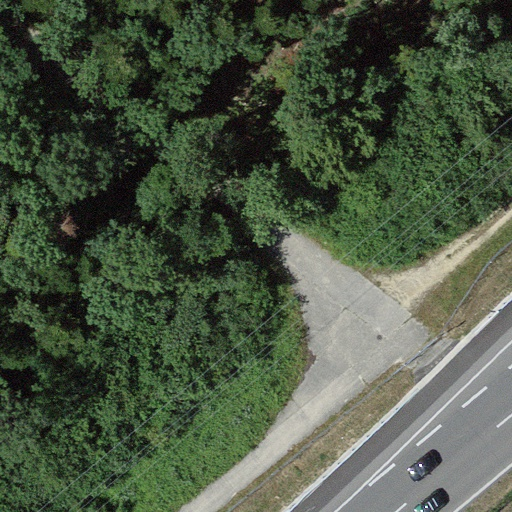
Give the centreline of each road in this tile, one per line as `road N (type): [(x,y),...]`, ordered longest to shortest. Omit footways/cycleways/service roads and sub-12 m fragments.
road 1 (track): [(0,22),(382,312)]
road 2 (track): [(511,204),(382,312)]
road 3 (track): [(382,312),(500,425)]
road 4 (motorway): [(511,416),(397,511)]
